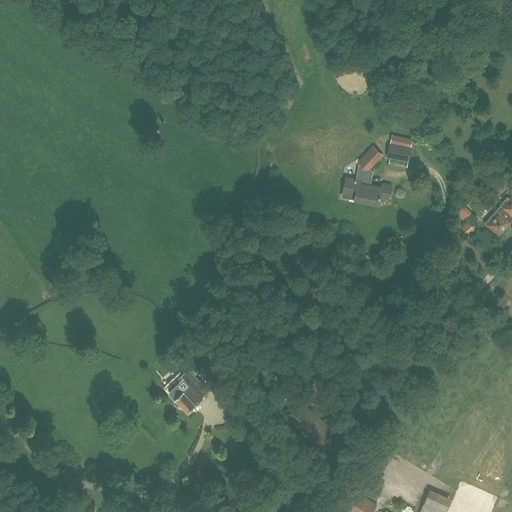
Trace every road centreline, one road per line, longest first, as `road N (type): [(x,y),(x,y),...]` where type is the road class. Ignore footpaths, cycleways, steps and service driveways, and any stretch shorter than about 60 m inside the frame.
road 1 (unclassified): [(511,254),(414,367),(319,511)]
road 2 (unclassified): [(192,511),(64,474),(0,425)]
